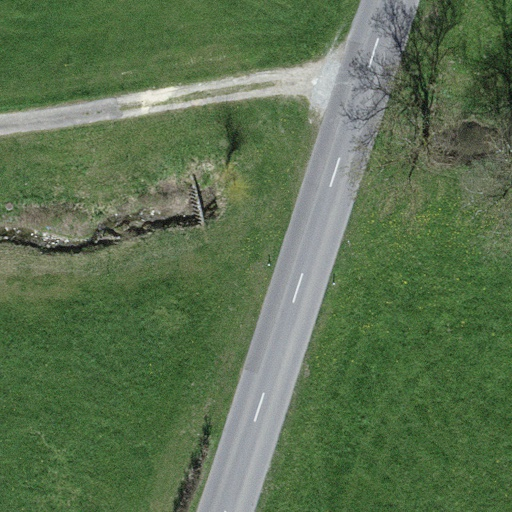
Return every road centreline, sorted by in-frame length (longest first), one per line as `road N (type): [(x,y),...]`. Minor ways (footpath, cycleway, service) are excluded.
road 1 (tertiary): [(392,0),(226,511)]
road 2 (track): [(0,123),(370,66)]
